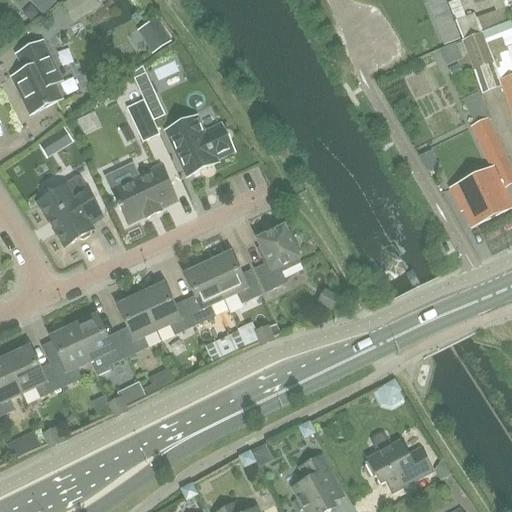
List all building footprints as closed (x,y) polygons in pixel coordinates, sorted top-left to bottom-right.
[(57,3),(53,0),(36,0),(33,3),(44,15),(57,3)] [(100,8),(94,0),(72,0),(63,6),(74,24),(100,8)] [(511,27),(511,24),(502,0),(491,0),(496,13),(476,20),(474,14),(464,18),(459,2),(449,5),(462,42),(474,73),(493,66),(503,93),(511,120),(511,27)] [(449,14),(433,21),(438,33),(454,26),(449,14)] [(165,19),(143,32),(157,55),(179,42),(165,19)] [(57,74),(42,44),(18,56),(26,72),(13,79),(32,116),(61,102),(49,78),(57,74)] [(143,102),(155,97),(145,75),(133,81),(143,102)] [(136,120),(147,142),(160,136),(143,102),(126,110),(132,122),(136,120)] [(195,119),(167,133),(189,178),(217,165),(215,161),(233,152),(222,128),(203,136),(195,119)] [(476,127),(473,129),(490,165),(493,170),(496,169),(503,183),(501,184),(505,191),(511,187),(511,173),(505,158),(487,122),(476,127)] [(65,128),(54,136),(63,148),(73,140),(65,128)] [(132,167),(106,179),(114,197),(119,207),(118,208),(119,212),(121,211),(127,224),(145,216),(147,220),(160,214),(158,209),(176,201),(162,171),(139,181),(132,167)] [(493,170),(474,180),(493,219),(511,209),(511,205),(505,191),(501,184),(503,183),(496,169),(493,170)] [(39,205),(39,206),(66,249),(79,240),(83,241),(89,238),(90,234),(92,232),(89,227),(102,219),(87,194),(88,190),(81,179),(77,178),(66,185),(65,189),(39,205)] [(474,180),(451,191),(462,213),(464,212),(472,229),(493,219),(474,180)] [(286,284),(281,274),(300,264),(295,255),(300,253),(290,233),(286,235),(283,230),(258,243),(269,265),(255,271),(266,294),(286,284)] [(206,264),(224,301),(237,295),(242,305),(262,296),(251,273),(240,278),(230,256),(219,261),(218,259),(206,264)] [(224,301),(206,264),(194,270),(196,272),(185,277),(195,299),(184,304),(195,327),(215,318),(210,308),(224,301)] [(139,296),(157,333),(170,326),(175,337),(195,327),(184,304),(173,309),(163,288),(152,293),(151,290),(139,296)] [(157,333),(139,296),(128,301),(129,304),(118,309),(128,330),(117,336),(128,359),(148,349),(143,339),(157,333)] [(329,299),(308,316),(316,326),(337,309),(329,299)] [(72,327),(90,364),(103,358),(108,368),(128,359),(117,336),(106,341),(96,319),(85,324),(84,322),(72,327)] [(50,367),(61,390),(81,381),(76,371),(90,364),(72,327),(61,333),(62,335),(51,340),(61,362),(50,367)] [(277,327),(268,330),(271,339),(280,335),(277,327)] [(244,350),(246,349),(239,333),(206,349),(213,365),(221,361),(232,356),(231,355),(233,354),(233,355),(244,350)] [(5,358),(23,396),(36,389),(41,399),(61,390),(50,367),(39,372),(29,350),(18,355),(17,353),(5,358)] [(0,418),(14,412),(9,402),(23,396),(5,358),(0,360),(0,418)] [(394,383),(385,388),(384,388),(390,398),(399,392),(394,383)] [(114,415),(115,416),(115,417),(116,418),(127,412),(126,412),(126,410),(125,409),(120,399),(109,405),(113,411),(114,415)] [(299,430),(304,439),(314,434),(309,425),(299,430)] [(391,495),(407,487),(432,473),(420,451),(411,456),(406,454),(400,444),(391,448),(384,436),(380,435),(373,439),(371,443),(378,455),(367,461),(368,464),(366,464),(365,464),(373,480),(374,479),(374,478),(375,478),(376,478),(380,486),(385,484),(391,495)] [(240,459),(245,469),(254,464),(250,454),(240,459)] [(335,483),(321,457),(299,469),(306,482),(292,490),(298,500),(294,502),(299,511),(300,511),(304,510),(304,511),(330,511),(335,510),(333,505),(344,499),(335,483)] [(182,491),(186,499),(187,501),(197,496),(192,486),(182,491)]
